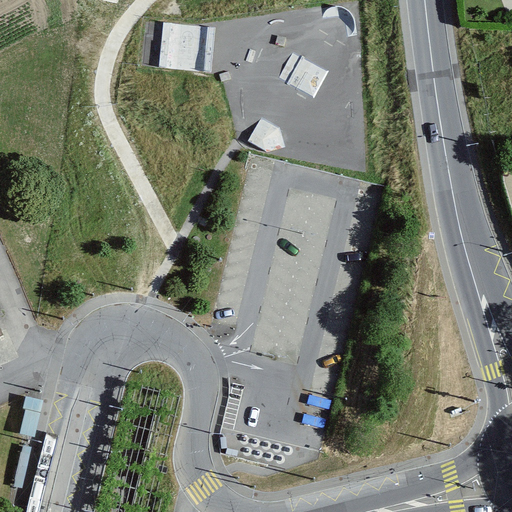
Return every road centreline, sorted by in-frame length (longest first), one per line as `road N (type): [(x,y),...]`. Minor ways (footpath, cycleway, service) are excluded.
road 1 (secondary): [(424,0),(467,261)]
road 2 (secondary): [(467,261),(503,436)]
road 3 (unclassified): [(497,450),(345,511)]
